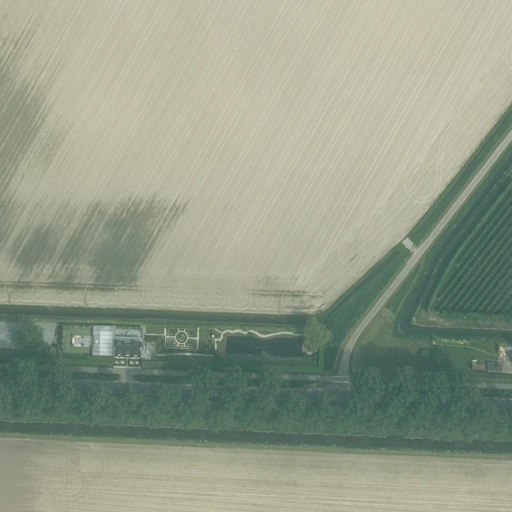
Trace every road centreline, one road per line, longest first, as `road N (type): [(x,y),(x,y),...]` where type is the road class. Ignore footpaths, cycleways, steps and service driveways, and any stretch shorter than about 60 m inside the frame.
road 1 (tertiary): [(0,382),(341,397)]
road 2 (unclassified): [(341,397),(344,362),(359,330),(511,134)]
road 3 (tertiary): [(341,397),(511,404)]
